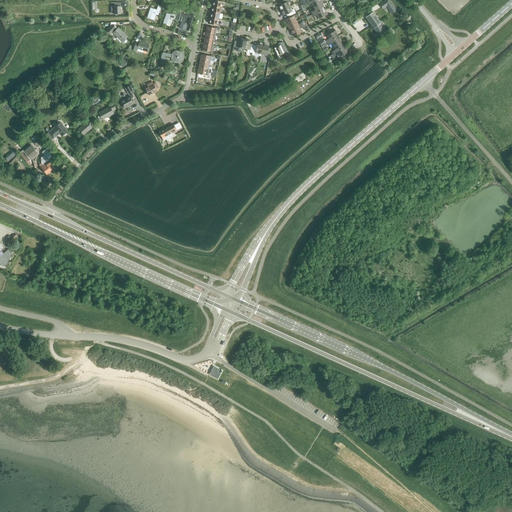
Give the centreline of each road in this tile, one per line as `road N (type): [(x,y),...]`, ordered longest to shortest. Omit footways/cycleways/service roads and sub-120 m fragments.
road 1 (primary): [(233,313),(511,438)]
road 2 (primary): [(511,435),(238,301)]
road 3 (primary): [(228,296),(0,193)]
road 4 (primary): [(0,205),(223,309)]
road 5 (residential): [(56,194),(95,147),(181,97),(195,42)]
road 6 (secondary): [(273,222),(423,81)]
road 7 (unclassified): [(511,183),(423,81)]
